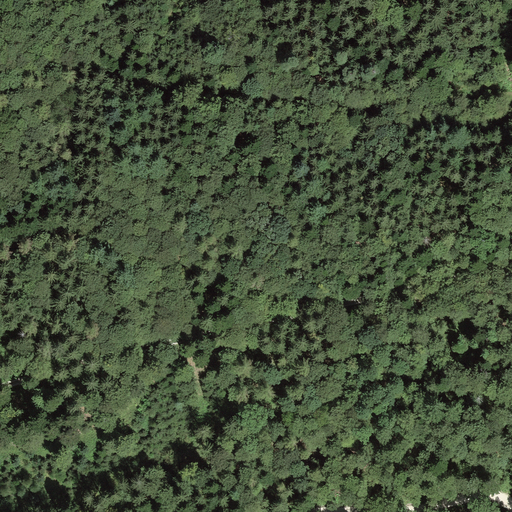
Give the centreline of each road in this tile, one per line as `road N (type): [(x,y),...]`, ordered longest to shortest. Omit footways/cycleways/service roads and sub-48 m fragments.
road 1 (track): [(511,263),(0,386)]
road 2 (track): [(511,91),(316,101),(143,87),(65,66),(0,91)]
road 3 (track): [(331,305),(264,294),(60,233),(34,231),(0,245)]
